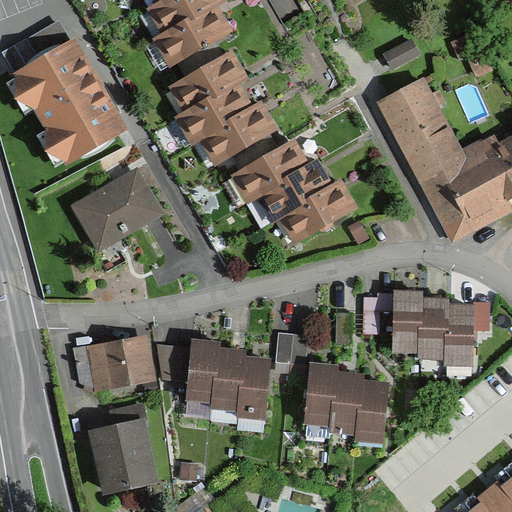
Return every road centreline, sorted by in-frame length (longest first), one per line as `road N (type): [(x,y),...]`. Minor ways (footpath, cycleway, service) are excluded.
road 1 (residential): [(11,316),(150,316),(399,257),(441,256),(511,287)]
road 2 (secondary): [(11,316),(45,511)]
